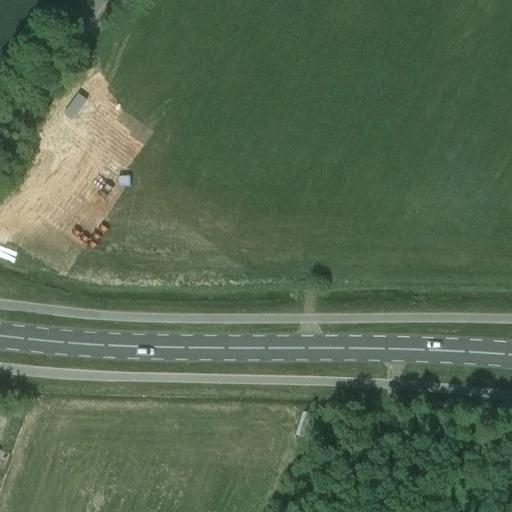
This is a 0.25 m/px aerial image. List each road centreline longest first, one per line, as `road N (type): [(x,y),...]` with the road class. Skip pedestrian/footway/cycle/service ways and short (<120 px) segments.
road 1 (primary): [(511,355),(0,335)]
road 2 (unclassified): [(0,130),(96,0)]
